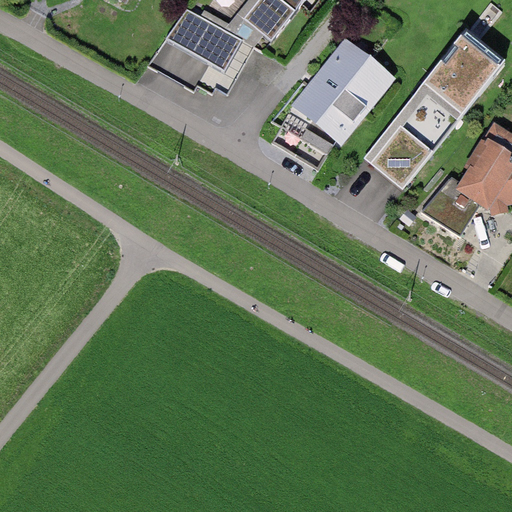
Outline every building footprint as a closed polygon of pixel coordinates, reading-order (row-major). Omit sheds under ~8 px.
[(272,45),(308,0),(261,0),(244,22),(272,45)] [(243,43),(188,12),(166,42),(225,75),(243,43)] [(466,37),(369,156),(408,187),(504,68),(466,37)] [(346,48),(296,109),(340,145),(391,84),(346,48)] [(511,140),(495,129),(468,171),(474,175),(463,191),(449,183),(422,215),(461,240),(483,205),(488,209),(493,201),(502,199),(503,205),(511,203),(511,140)]
